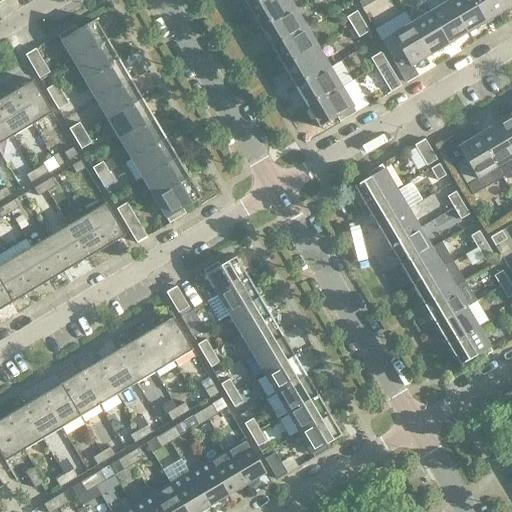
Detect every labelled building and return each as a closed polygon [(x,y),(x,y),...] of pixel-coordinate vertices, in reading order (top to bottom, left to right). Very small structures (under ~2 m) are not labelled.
[(264,0),(242,0),(249,10),(264,0)] [(295,9),(289,0),(264,0),(249,10),(260,29),(295,9)] [(357,0),(362,8),(376,0),(357,0)] [(485,22),(472,0),(450,0),(448,1),(467,33),(485,22)] [(504,11),(497,0),(472,0),(485,22),(504,11)] [(511,6),(511,0),(497,0),(504,11),(511,6)] [(467,33),(448,1),(429,12),(448,44),(467,33)] [(306,28),(295,9),(260,29),(272,49),(306,28)] [(362,22),(356,11),(346,17),(352,28),(362,22)] [(448,44),(429,12),(411,23),(430,55),(448,44)] [(77,31),(74,26),(58,36),(73,61),(107,41),(95,20),(77,31)] [(369,32),(362,22),(352,28),(358,38),(369,32)] [(430,55),(411,23),(393,34),(393,33),(391,35),(381,41),(393,62),(404,56),(410,67),(412,66),(430,55)] [(318,48),(306,28),(272,49),(284,68),(318,48)] [(119,60),(107,41),(73,61),(84,81),(119,60)] [(330,68),(318,48),(284,68),(295,88),(330,68)] [(49,73),(35,49),(25,55),(39,79),(49,73)] [(387,62),(380,52),(370,58),(376,69),(387,62)] [(130,80),(119,60),(84,81),(96,100),(130,80)] [(401,86),(387,62),(376,69),(390,92),(401,86)] [(341,87),(330,68),(295,88),(307,108),(341,87)] [(52,113),(33,80),(13,92),(33,124),(52,113)] [(142,99),(130,80),(96,100),(108,120),(142,99)] [(56,84),(45,90),(51,100),(62,94),(56,84)] [(356,113),(341,87),(307,108),(319,128),(337,118),(340,122),(356,113)] [(33,124),(13,92),(0,99),(0,111),(14,135),(33,124)] [(68,104),(62,94),(51,100),(58,110),(68,104)] [(154,119),(142,99),(108,120),(119,139),(154,119)] [(0,143),(14,135),(0,111),(0,143)] [(511,115),(496,125),(511,151),(511,115)] [(165,139),(154,119),(119,139),(131,159),(165,139)] [(79,123),(69,129),(75,139),(85,133),(79,123)] [(511,171),(511,151),(496,125),(477,136),(502,177),(511,171)] [(91,143),(85,133),(75,139),(81,150),(91,143)] [(502,177),(477,136),(460,146),(459,146),(458,147),(452,137),(442,143),(472,195),(502,177)] [(177,158),(165,139),(131,159),(142,179),(177,158)] [(436,160),(424,139),(414,145),(426,166),(436,160)] [(77,155),(73,147),(64,153),(68,161),(77,155)] [(188,178),(177,158),(142,179),(154,198),(188,178)] [(85,169),(80,161),(71,166),(76,174),(85,169)] [(102,162),(92,168),(98,178),(108,172),(102,162)] [(446,176),(439,164),(430,169),(437,181),(446,176)] [(44,165),(35,170),(39,178),(48,172),(44,165)] [(354,187),(366,207),(396,189),(381,165),(366,174),(369,178),(354,187)] [(39,178),(35,170),(26,175),(30,183),(39,178)] [(114,183),(108,172),(98,178),(104,189),(114,183)] [(51,178),(42,183),(47,191),(56,186),(51,178)] [(201,198),(188,178),(154,198),(169,224),(186,214),(183,209),(201,198)] [(47,191),(42,183),(33,188),(38,196),(47,191)] [(6,187),(0,190),(0,196),(2,200),(11,194),(6,187)] [(408,209),(396,189),(366,207),(377,227),(408,209)] [(462,203),(455,192),(447,197),(454,208),(462,203)] [(14,200),(5,205),(10,213),(19,208),(14,200)] [(125,236),(106,203),(86,215),(106,247),(125,236)] [(127,203),(116,209),(122,219),(133,213),(127,203)] [(469,215),(462,203),(454,208),(460,220),(469,215)] [(10,213),(5,205),(0,208),(0,216),(1,218),(10,213)] [(419,229),(408,209),(377,227),(389,246),(419,229)] [(147,237),(133,213),(122,219),(136,243),(147,237)] [(106,247),(86,215),(68,226),(87,258),(106,247)] [(87,258),(68,226),(49,237),(68,269),(87,258)] [(431,248),(419,229),(389,246),(401,266),(431,248)] [(485,243),(479,231),(470,236),(477,248),(485,243)] [(506,239),(501,231),(489,238),(494,246),(506,239)] [(68,269),(49,237),(31,248),(50,280),(68,269)] [(453,262),(441,242),(431,248),(401,266),(412,286),(453,262)] [(492,254),(485,243),(477,248),(484,259),(492,254)] [(50,280),(31,248),(12,259),(31,291),(50,280)] [(203,271),(217,295),(247,277),(235,257),(220,266),(218,262),(203,271)] [(31,291),(12,259),(0,265),(0,282),(12,303),(31,291)] [(465,282),(453,262),(412,286),(424,306),(465,282)] [(509,282),(502,271),(494,276),(500,287),(509,282)] [(259,297),(247,277),(217,295),(229,315),(259,297)] [(0,309),(12,303),(0,282),(0,309)] [(465,282),(424,306),(436,325),(466,307),(476,301),(465,282)] [(511,295),(511,287),(509,282),(500,287),(507,299),(511,295)] [(188,307),(176,286),(166,292),(178,313),(188,307)] [(271,317),(259,297),(229,315),(241,334),(271,317)] [(478,327),(466,307),(436,325),(448,345),(478,327)] [(189,312),(180,317),(187,329),(196,324),(189,312)] [(193,350),(173,317),(154,329),(173,361),(193,350)] [(282,336),(271,317),(241,334),(252,354),(282,336)] [(492,352),(478,327),(448,345),(460,365),(475,357),(477,361),(492,352)] [(173,361),(154,329),(135,340),(155,372),(173,361)] [(294,356),(282,336),(252,354),(264,374),(294,356)] [(155,372),(135,340),(117,351),(136,383),(155,372)] [(205,340),(197,345),(204,356),(212,351),(205,340)] [(136,383),(117,351),(98,362),(117,394),(136,383)] [(219,363),(212,351),(204,356),(210,368),(219,363)] [(306,376),(294,356),(264,374),(276,394),(306,376)] [(117,394),(98,362),(79,373),(99,405),(117,394)] [(99,405),(79,373),(60,384),(80,417),(99,405)] [(318,396),(306,376),(276,394),(287,413),(318,396)] [(229,379),(220,384),(227,396),(236,391),(229,379)] [(80,417),(60,384),(42,395),(61,428),(80,417)] [(218,393),(213,385),(205,391),(209,399),(218,393)] [(242,402),(236,391),(227,396),(234,407),(242,402)] [(61,428),(42,395),(23,406),(43,439),(61,428)] [(329,415),(318,396),(287,413),(299,433),(329,415)] [(185,402),(176,408),(180,416),(189,410),(185,402)] [(218,414),(212,404),(202,410),(208,420),(218,414)] [(43,439),(23,406),(5,417),(24,450),(43,439)] [(180,416),(176,408),(167,413),(171,421),(180,416)] [(208,420),(202,410),(192,416),(198,426),(208,420)] [(341,436),(329,415),(299,433),(314,458),(329,449),(326,445),(341,436)] [(24,450),(5,417),(0,419),(0,453),(5,461),(24,450)] [(252,419),(243,424),(250,435),(259,430),(252,419)] [(147,424),(139,430),(143,438),(152,433),(147,424)] [(181,436),(175,426),(165,432),(171,442),(181,436)] [(143,438),(139,430),(130,435),(134,443),(143,438)] [(266,442),(259,430),(250,435),(257,447),(266,442)] [(171,442),(165,432),(155,438),(161,448),(171,442)] [(266,473),(246,439),(226,450),(246,484),(266,473)] [(110,447),(101,452),(106,460),(115,455),(110,447)] [(143,458),(137,448),(128,454),(133,464),(143,458)] [(246,484),(226,450),(207,461),(228,495),(246,484)] [(106,460),(101,452),(92,457),(97,465),(106,460)] [(275,453),(265,459),(277,480),(287,474),(275,453)] [(133,464),(128,454),(118,460),(124,470),(133,464)] [(228,495),(207,461),(189,472),(209,506),(228,495)] [(34,467),(25,472),(30,480),(39,475),(34,467)] [(73,469),(64,474),(68,482),(77,477),(73,469)] [(106,480),(100,471),(90,476),(96,486),(106,480)] [(199,511),(209,506),(189,472),(170,483),(187,511),(199,511)] [(68,482),(64,474),(55,479),(59,487),(68,482)] [(44,483),(39,475),(30,480),(35,488),(44,483)] [(96,486),(90,476),(80,482),(86,492),(96,486)] [(187,511),(170,483),(151,495),(161,511),(187,511)] [(69,503),(63,493),(53,498),(59,508),(69,503)] [(161,511),(151,495),(133,506),(136,511),(161,511)] [(52,511),(59,508),(53,498),(43,504),(47,511),(52,511)]
